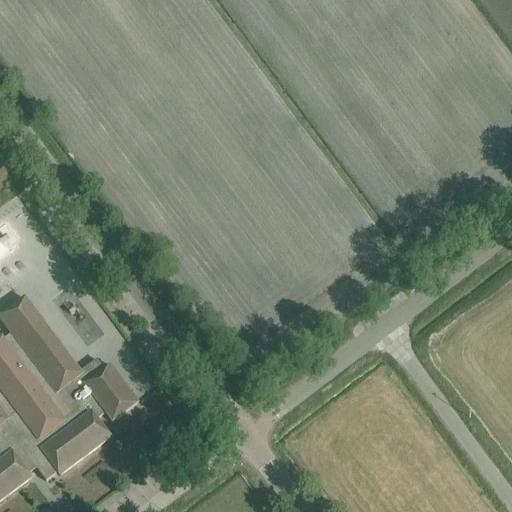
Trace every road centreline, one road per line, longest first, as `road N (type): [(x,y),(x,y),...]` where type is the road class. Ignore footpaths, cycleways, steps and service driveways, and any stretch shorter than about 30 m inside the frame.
road 1 (unclassified): [(247,435),(0,102)]
road 2 (unclassified): [(247,435),(511,230)]
road 3 (unclassified): [(147,511),(247,435)]
